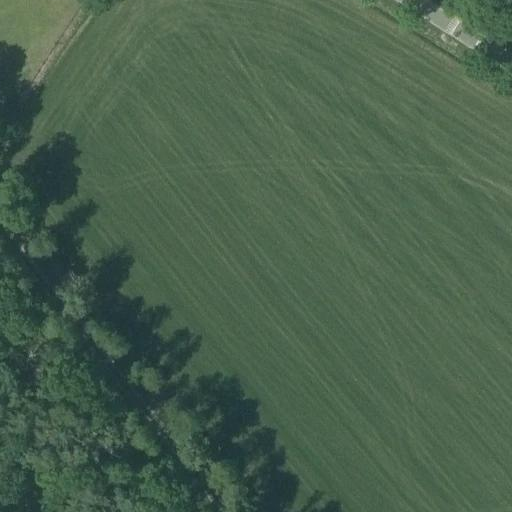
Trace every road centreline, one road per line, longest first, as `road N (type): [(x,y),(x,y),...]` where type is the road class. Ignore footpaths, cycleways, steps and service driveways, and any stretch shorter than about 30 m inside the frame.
road 1 (track): [(220,511),(0,237)]
road 2 (unclassified): [(511,68),(406,0)]
